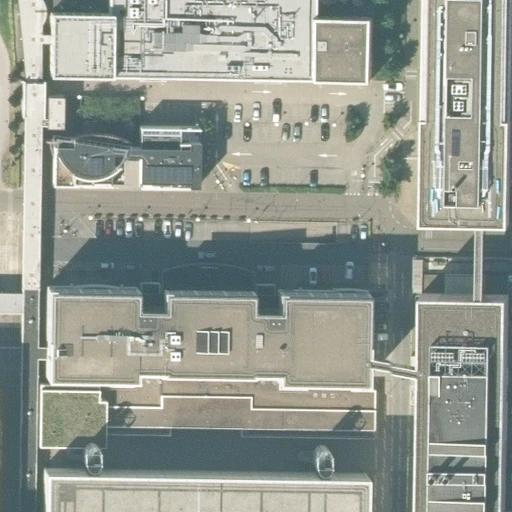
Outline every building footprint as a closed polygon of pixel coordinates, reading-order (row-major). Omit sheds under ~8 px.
[(45,80),(42,78),(41,43),(50,43),(50,34),(41,34),(41,25),(44,20),(45,12),(44,4),(42,0),(17,0),(25,78),(22,80),(22,117),(24,117),(22,288),(0,288),(0,313),(20,314),(18,511),(35,511),(39,351),(46,351),(46,339),(39,339),(40,285),(42,126),(45,126),(45,117),(42,117),(45,80)] [(313,80),(371,80),(373,16),(314,14),(314,0),(108,0),(108,15),(50,14),(50,34),(50,43),(49,76),(313,80)] [(511,0),(425,0),(423,221),(478,223),(491,223),(511,223),(511,0)] [(63,129),(63,96),(51,96),(45,96),(45,106),(45,117),(45,122),(45,126),(45,129),(63,129)] [(198,188),(198,187),(198,142),(187,142),(187,148),(126,148),(126,141),(119,138),(111,136),(101,134),(91,134),(82,135),(73,137),(66,139),(60,140),(53,140),(52,186),(198,188)] [(476,295),(490,295),(491,223),(478,223),(476,295)] [(163,294),(162,294),(162,318),(163,318),(162,370),(160,370),(159,436),(169,436),(169,428),(240,429),(240,437),(363,439),(373,439),(374,388),(364,388),(346,388),(346,382),(366,383),(367,313),(367,292),(366,292),(366,291),(365,291),(364,291),(363,291),(362,291),(361,291),(360,291),(359,291),(359,290),(358,290),(357,290),(356,290),(355,290),(354,290),(353,290),(352,290),(351,290),(350,290),(348,290),(344,290),(342,290),(341,290),(340,290),(339,290),(338,290),(337,290),(336,290),(335,290),(335,292),(277,291),(277,296),(274,296),(274,286),(255,285),(255,295),(251,295),(251,294),(252,294),(252,291),(251,291),(251,276),(207,276),(164,275),(163,290),(163,292),(163,294)] [(105,435),(159,436),(160,370),(162,370),(163,318),(162,318),(162,294),(159,294),(159,284),(149,284),(140,284),(140,294),(137,294),(137,289),(118,288),(104,286),(95,286),(73,287),(73,288),(47,287),(45,378),(60,378),(60,385),(39,384),(38,446),(104,447),(105,435)] [(505,511),(509,295),(490,295),(476,295),(422,294),(420,363),(420,372),(417,511),(505,511)] [(366,353),(366,362),(396,368),(420,372),(420,363),(397,359),(366,353)] [(364,511),(365,474),(43,469),(42,511),(364,511)]
